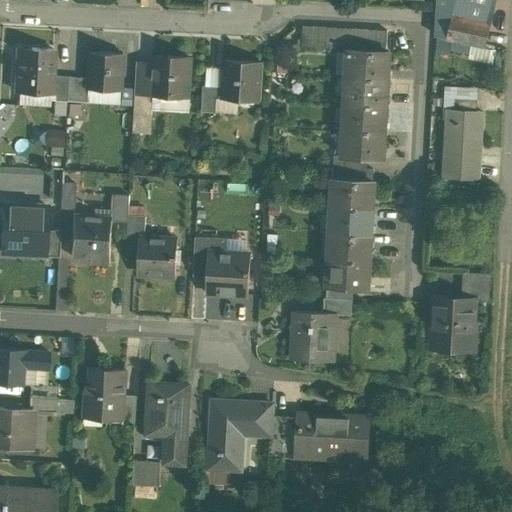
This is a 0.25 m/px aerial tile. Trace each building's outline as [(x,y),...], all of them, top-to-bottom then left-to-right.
[(435,0),(433,38),(440,39),(449,41),(456,0),(435,0)] [(456,0),(449,41),(453,42),(473,46),(486,49),(495,0),(456,0)] [(311,27),(300,27),(299,48),(310,48),(311,27)] [(322,28),(311,27),(310,48),(321,49),(322,28)] [(333,28),(322,28),(321,49),(332,49),(333,28)] [(343,29),(333,28),(332,49),(342,50),(343,29)] [(353,29),(343,29),(342,50),(345,50),(352,50),(353,29)] [(365,30),(353,29),(352,50),(364,51),(365,30)] [(375,30),(365,30),(364,51),(374,51),(375,30)] [(386,31),(375,30),(374,51),(385,52),(386,31)] [(440,39),(437,54),(449,60),(450,53),(453,42),(449,41),(440,39)] [(473,46),(453,42),(450,53),(470,58),(473,46)] [(51,49),(29,48),(29,50),(19,49),(18,63),(17,63),(16,93),(49,95),(50,77),(51,49)] [(352,50),(345,50),(345,77),(386,79),(387,52),(374,51),(364,51),(352,50)] [(122,55),(89,53),(87,89),(120,91),(122,55)] [(188,58),(152,56),(150,94),(186,96),(188,58)] [(258,62),(223,60),(222,88),(232,89),(231,99),(256,100),(258,62)] [(67,78),(50,77),(49,95),(52,95),(52,101),(66,102),(67,78)] [(386,79),(345,77),(344,104),(385,106),(386,79)] [(83,79),(67,78),(66,102),(82,103),(83,79)] [(146,82),(135,81),(133,107),(145,108),(146,82)] [(216,87),(202,87),(201,112),(214,113),(215,98),(216,87)] [(232,89),(222,88),(216,87),(215,98),(231,99),(232,89)] [(477,102),(455,101),(454,112),(476,113),(477,102)] [(385,106),(344,104),(343,130),(384,132),(385,106)] [(454,112),(447,112),(443,179),(479,181),(482,114),(476,113),(454,112)] [(59,144),(60,129),(45,129),(44,144),(59,144)] [(384,132),(343,130),(342,156),(367,157),(383,157),(384,132)] [(342,156),(332,156),(332,168),(366,169),(367,157),(342,156)] [(366,169),(332,168),(331,179),(372,181),(373,170),(366,169)] [(372,181),(331,179),(330,206),(372,209),(373,182),(372,181)] [(73,183),(61,182),(60,208),(72,208),(73,183)] [(129,195),(111,194),(109,216),(110,216),(110,220),(127,221),(128,215),(129,195)] [(46,206),(2,204),(0,232),(0,251),(44,254),(45,229),(46,206)] [(372,209),(330,206),(328,233),(370,235),(372,209)] [(109,216),(71,214),(69,254),(87,255),(87,261),(108,262),(110,220),(110,216),(109,216)] [(144,216),(128,215),(127,221),(126,240),(137,241),(138,237),(143,237),(144,216)] [(58,230),(45,229),(44,254),(43,255),(57,256),(58,230)] [(370,235),(328,233),(327,258),(369,260),(370,235)] [(143,237),(138,237),(137,241),(136,273),(174,275),(176,239),(143,237)] [(210,238),(194,237),(193,267),(205,267),(206,251),(209,251),(210,238)] [(222,239),(210,238),(209,251),(221,252),(222,239)] [(209,251),(206,251),(205,267),(204,292),(229,294),(230,286),(246,287),(248,253),(221,252),(209,251)] [(369,260),(327,258),(326,284),(351,285),(368,286),(369,260)] [(489,274),(462,272),(461,298),(475,299),(475,300),(487,301),(489,274)] [(351,285),(326,284),(325,297),(351,299),(351,285)] [(461,298),(433,296),(431,338),(448,339),(448,343),(476,344),(477,323),(474,323),(475,300),(475,299),(461,298)] [(325,297),(323,297),(323,312),(330,313),(350,314),(351,299),(325,297)] [(323,312),(294,311),(291,359),(328,361),(330,313),(323,312)] [(36,351),(0,347),(0,383),(20,385),(22,368),(34,369),(36,351)] [(46,352),(36,351),(34,369),(45,369),(46,352)] [(75,354),(46,352),(45,369),(43,387),(56,388),(73,389),(75,354)] [(124,369),(85,367),(83,421),(121,423),(121,416),(122,416),(123,399),(124,369)] [(34,369),(22,368),(20,385),(29,385),(43,387),(45,369),(34,369)] [(189,384),(148,382),(146,434),(165,435),(163,463),(185,464),(189,384)] [(43,387),(29,385),(29,396),(55,398),(56,388),(43,387)] [(55,398),(29,396),(28,409),(27,410),(30,410),(54,412),(55,398)] [(135,399),(123,399),(122,416),(121,416),(121,423),(134,423),(135,399)] [(272,403),(248,402),(248,406),(234,406),(234,401),(212,400),(208,468),(240,469),(242,430),(271,431),(272,415),(272,403)] [(28,409),(0,406),(0,447),(27,450),(30,410),(27,410),(28,409)] [(366,417),(301,414),(301,417),(298,417),(296,454),(298,454),(346,457),(345,471),(363,472),(366,417)] [(298,417),(272,415),(271,431),(270,456),(297,458),(298,454),(296,454),(298,417)] [(159,461),(132,460),(131,485),(158,486),(159,461)] [(50,511),(52,491),(0,487),(0,490),(0,511),(50,511)]
